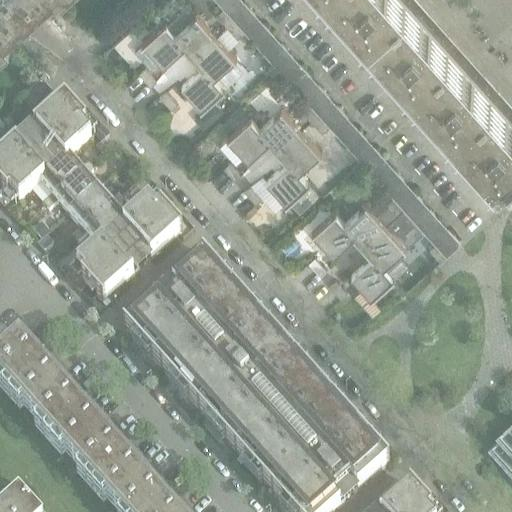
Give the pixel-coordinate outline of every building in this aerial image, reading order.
[(5,37),(30,15),(16,0),(0,0),(0,50),(10,42),(5,37)] [(16,0),(30,15),(34,11),(46,0),(16,0)] [(324,0),(359,39),(402,0),(324,0)] [(447,47),(430,28),(432,27),(422,17),(421,18),(404,0),(402,0),(359,39),(402,87),(447,47)] [(250,9),(244,2),(239,6),(246,13),(250,9)] [(239,6),(234,10),(241,18),(246,13),(239,6)] [(216,36),(196,13),(195,14),(196,15),(195,16),(186,7),(166,24),(185,45),(194,56),(216,36)] [(233,21),(222,8),(216,15),(226,27),(233,21)] [(250,9),(246,13),(252,20),(256,16),(250,9)] [(234,10),(229,14),(234,20),(236,22),(241,18),(234,10)] [(246,13),(241,18),(247,24),(252,20),(246,13)] [(241,18),(236,22),(242,29),(247,24),(241,18)] [(244,33),(233,21),(226,27),(237,38),(244,33)] [(185,45),(166,24),(167,23),(166,22),(142,43),(143,44),(144,43),(163,65),(185,45)] [(269,30),(262,22),(258,26),(264,34),(269,30)] [(258,26),(253,31),(259,38),(264,34),(258,26)] [(269,30),(264,34),(271,40),(275,36),(269,30)] [(248,35),(255,42),(259,38),(253,31),(248,35)] [(264,34),(259,38),(265,45),(271,40),(264,34)] [(246,68),(216,36),(194,56),(203,66),(214,77),(223,87),(224,87),(225,88),(246,68)] [(259,38),(255,42),(261,49),(265,45),(259,38)] [(287,50),(281,43),(276,47),(283,54),(287,50)] [(276,47),(271,52),(278,59),(283,54),(276,47)] [(490,95),(473,76),(474,75),(465,64),(464,66),(447,47),(402,87),(445,135),(490,95)] [(287,50),(283,54),(289,61),(293,57),(287,50)] [(271,52),(267,56),(273,63),(278,59),(271,52)] [(283,54),(278,59),(284,66),(289,61),(283,54)] [(278,59),(273,63),(277,67),(279,70),(284,66),(278,59)] [(306,71),(299,64),(295,68),(301,75),(306,71)] [(223,87),(214,77),(203,66),(181,86),(201,107),(200,108),(201,109),(225,88),(224,87),(223,87)] [(157,80),(145,67),(138,73),(151,87),(157,80)] [(295,68),(290,72),(296,80),(301,75),(295,68)] [(306,71),(301,75),(307,82),(312,78),(306,71)] [(290,72),(285,76),(292,84),(296,80),(290,72)] [(301,75),(296,80),(302,87),(307,82),(301,75)] [(296,80),(292,84),(298,91),(302,87),(296,80)] [(36,113),(54,97),(42,84),(24,100),(36,113)] [(325,92),(318,84),(313,88),(320,96),(325,92)] [(313,88),(308,93),(315,100),(320,96),(313,88)] [(177,103),(166,90),(159,95),(171,109),(177,103)] [(325,92),(320,96),(326,102),(331,98),(325,92)] [(308,93),(304,97),(310,104),(315,100),(308,93)] [(511,162),(511,116),(508,112),(506,113),(490,95),(445,135),(486,180),(495,172),(498,175),(508,165),(511,162)] [(320,96),(315,100),(321,107),(326,102),(320,96)] [(315,100),(310,104),(316,111),(321,107),(315,100)] [(70,159),(91,140),(83,131),(87,127),(80,120),(76,123),(68,114),(72,111),(65,103),(34,131),(35,132),(17,147),(17,146),(0,161),(0,182),(4,187),(0,191),(7,198),(11,195),(19,204),(41,185),(70,159)] [(318,115),(307,103),(301,110),(311,122),(318,115)] [(343,112),(336,105),(332,109),(339,116),(343,112)] [(301,131),(281,108),(280,109),(280,110),(260,129),(270,140),(279,150),(301,131)] [(332,109),(327,114),(333,121),(339,116),(332,109)] [(343,112),(339,116),(345,123),(349,119),(343,112)] [(327,114),(322,118),(329,125),(333,121),(327,114)] [(329,128),(318,115),(311,122),(322,133),(329,128)] [(270,140),(260,129),(251,118),(250,116),(227,138),(228,139),(229,138),(248,160),(270,140)] [(339,116),(333,121),(340,128),(345,123),(339,116)] [(333,121),(329,125),(335,132),(340,128),(333,121)] [(362,133),(355,126),(350,130),(357,137),(362,133)] [(350,130),(345,134),(352,142),(357,137),(350,130)] [(321,153),(301,131),(279,150),(288,160),(299,172),(319,153),(320,154),(321,153)] [(362,133),(357,137),(363,144),(368,140),(362,133)] [(345,134),(341,138),(347,146),(352,142),(345,134)] [(108,144),(100,135),(93,142),(101,151),(108,144)] [(357,137),(352,142),(358,148),(363,144),(357,137)] [(352,142),(347,146),(353,153),(358,148),(352,142)] [(380,154),(374,146),(369,150),(376,158),(380,154)] [(369,150),(364,155),(370,162),(376,158),(369,150)] [(380,154),(376,158),(382,164),(386,160),(380,154)] [(364,155),(359,159),(361,161),(366,166),(370,162),(364,155)] [(376,158),(370,162),(377,169),(382,164),(376,158)] [(55,201),(84,175),(81,172),(70,159),(41,185),(52,198),(43,206),(49,213),(58,205),(55,201)] [(310,183),(309,181),(308,182),(299,172),(288,160),(266,180),(286,202),(285,203),(286,204),(310,183)] [(241,175),(230,162),(223,168),(236,181),(241,175)] [(370,162),(366,166),(372,173),(377,169),(370,162)] [(69,217),(98,191),(87,178),(96,170),(90,164),(81,172),(84,175),(55,201),(58,205),(69,217)] [(399,174),(392,167),(388,171),(394,178),(399,174)] [(388,171),(382,176),(389,183),(394,178),(388,171)] [(399,174),(394,178),(400,185),(405,181),(399,174)] [(382,176),(378,180),(384,187),(389,183),(382,176)] [(394,178),(389,183),(395,190),(400,185),(394,178)] [(389,183),(384,187),(390,194),(395,190),(389,183)] [(262,198),(250,185),(243,190),(256,204),(262,198)] [(390,196),(382,187),(375,194),(383,202),(390,196)] [(417,195),(411,188),(406,192),(413,199),(417,195)] [(291,204),(299,213),(315,199),(307,190),(291,204)] [(84,233),(113,207),(110,204),(98,191),(69,217),(81,230),(72,238),(78,245),(87,237),(84,233)] [(406,192),(401,196),(408,204),(413,199),(406,192)] [(417,195),(413,199),(419,206),(423,202),(417,195)] [(98,249),(127,223),(116,211),(125,203),(119,196),(110,204),(113,207),(84,233),(87,237),(98,249)] [(401,196),(396,200),(403,208),(408,204),(401,196)] [(403,210),(392,198),(386,205),(396,216),(403,210)] [(413,199),(408,204),(414,210),(419,206),(413,199)] [(386,225),(366,203),(365,204),(365,205),(344,223),(355,235),(364,245),(386,225)] [(172,230),(164,221),(168,217),(161,210),(157,213),(149,204),(127,223),(98,249),(77,268),(85,278),(81,281),(88,289),(92,285),(100,294),(96,297),(103,305),(103,306),(104,305),(103,304),(134,277),(133,277),(151,261),(151,262),(181,235),(182,235),(183,234),(175,226),(172,230)] [(408,204),(403,208),(404,209),(409,215),(414,210),(408,204)] [(436,216),(429,208),(425,212),(431,220),(436,216)] [(414,222),(403,210),(396,216),(406,228),(414,222)] [(355,235),(344,223),(335,213),(336,212),(335,211),(311,233),(312,234),(313,233),(333,255),(355,235)] [(425,212),(420,217),(426,224),(431,220),(425,212)] [(436,216),(431,220),(437,226),(442,222),(436,216)] [(420,217),(415,221),(422,229),(426,224),(420,217)] [(431,220),(426,224),(432,231),(437,226),(431,220)] [(426,224),(422,229),(427,235),(432,231),(426,224)] [(406,248),(386,225),(364,245),(373,255),(384,267),(404,248),(405,249),(406,248)] [(454,236),(448,229),(443,233),(450,240),(454,236)] [(40,243),(47,236),(43,232),(36,231),(32,235),(40,243)] [(443,233),(438,238),(445,245),(450,240),(443,233)] [(454,236),(450,240),(456,247),(460,243),(454,236)] [(438,238),(433,242),(440,249),(445,245),(438,238)] [(450,240),(445,245),(451,252),(456,247),(450,240)] [(434,244),(429,249),(439,261),(445,256),(434,244)] [(445,245),(440,249),(446,256),(451,252),(445,245)] [(395,277),(393,276),(393,277),(384,267),(373,255),(351,275),(371,297),(370,297),(371,299),(395,277)] [(322,397),(326,394),(305,370),(301,374),(293,365),(285,356),(289,352),(268,329),(264,332),(248,315),(252,311),(241,299),(231,288),(227,291),(211,273),(215,270),(203,257),(203,258),(203,259),(173,286),(156,302),(155,301),(125,328),(124,329),(126,331),(135,341),(139,338),(155,356),(151,359),(172,382),(176,379),(192,397),(188,400),(209,424),(213,420),(229,438),(225,442),(235,453),(246,465),(250,461),(266,479),(262,483),(283,506),(287,502),(295,511),(336,511),(341,508),(340,508),(354,496),(358,492),(358,493),(388,465),(389,466),(390,465),(378,453),(374,456),(358,438),(362,435),(352,423),(342,411),(338,415),(322,397)] [(326,270),(314,257),(308,262),(320,276),(326,270)] [(347,293),(335,280),(328,285),(341,299),(347,293)] [(0,381),(31,416),(62,388),(52,376),(48,379),(41,371),(29,357),(32,354),(20,341),(0,359),(0,381)] [(73,463),(104,435),(93,423),(90,426),(70,403),(73,400),(62,388),(31,416),(73,463)] [(114,509),(146,481),(135,469),(132,472),(112,450),(115,447),(104,435),(73,463),(114,509)] [(511,438),(491,457),(511,481),(511,438)] [(116,511),(167,511),(153,496),(156,493),(146,481),(114,509),(116,511)] [(40,511),(19,487),(0,504),(7,511),(40,511)] [(431,511),(425,505),(421,509),(414,500),(418,496),(411,488),(410,489),(410,490),(384,511),(431,511)]
